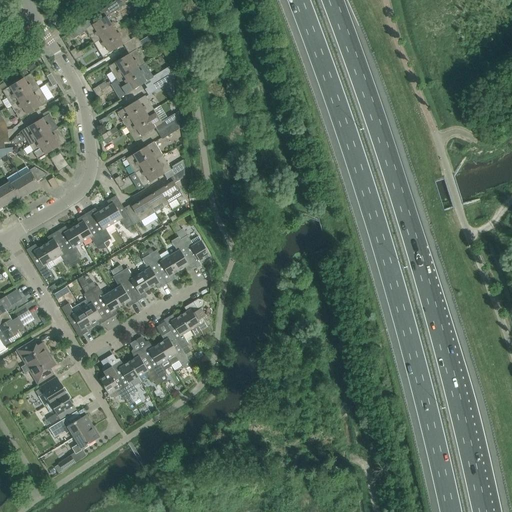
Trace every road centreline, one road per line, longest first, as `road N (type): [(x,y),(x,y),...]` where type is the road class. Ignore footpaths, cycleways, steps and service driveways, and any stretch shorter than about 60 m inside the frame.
road 1 (motorway): [(297,0),(382,245),(450,511)]
road 2 (motorway): [(483,511),(395,175),(332,0)]
road 3 (residential): [(9,237),(74,197),(91,173),(81,94),(25,0)]
road 4 (unclassified): [(511,350),(434,133)]
road 5 (residential): [(79,354),(213,278)]
road 6 (residential): [(79,354),(9,237)]
